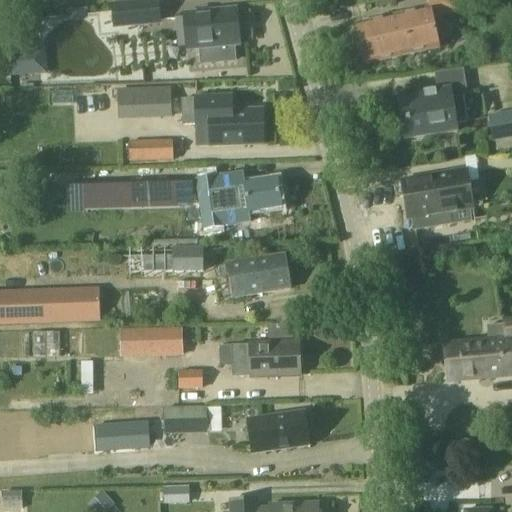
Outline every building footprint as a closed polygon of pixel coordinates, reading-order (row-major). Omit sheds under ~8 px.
[(156,0),(153,0),(110,4),(113,28),(158,24),(156,0)] [(430,8),(432,20),(457,14),(454,0),(427,0),(429,8),(430,8)] [(365,65),(389,60),(439,49),(432,20),(430,8),(429,8),(356,25),(365,65)] [(236,9),(184,15),(184,18),(175,19),(178,49),(187,48),(187,51),(198,50),(200,66),(236,62),(234,46),(239,45),(236,9)] [(466,91),(463,67),(433,72),(436,92),(416,95),(417,101),(400,104),(405,141),(457,133),(456,125),(467,123),(463,97),(451,99),(451,94),(466,91)] [(170,90),(117,92),(118,120),(171,118),(170,90)] [(263,145),(262,111),(232,112),(231,96),(195,97),(196,131),(197,147),(210,147),(263,145)] [(511,114),(489,118),(493,143),(511,139),(511,114)] [(129,164),(173,162),(172,144),(129,144),(129,164)] [(467,171),(433,176),(436,193),(446,192),(449,214),(473,210),(467,171)] [(225,227),(250,223),(249,213),(281,208),(277,180),(243,185),(241,175),(217,179),(217,177),(196,181),(204,231),(225,227)] [(407,220),(415,219),(417,232),(451,227),(449,214),(446,192),(436,193),(433,176),(401,181),(407,220)] [(193,204),(193,178),(82,181),(83,207),(193,204)] [(175,273),(202,273),(203,250),(175,251),(175,273)] [(291,289),(286,255),(228,264),(233,298),(291,289)] [(0,326),(101,323),(99,288),(0,291),(0,326)] [(447,383),(511,377),(511,316),(502,318),(504,339),(443,345),(447,383)] [(268,325),(268,340),(293,340),(292,325),(268,325)] [(183,357),(182,334),(182,328),(120,330),(121,359),(183,357)] [(33,356),(60,354),(59,333),(32,334),(33,356)] [(337,342),(338,366),(351,365),(350,341),(337,342)] [(250,377),(270,376),(300,375),(299,344),(249,346),(232,347),(233,377),(250,376),(250,377)] [(177,391),(202,391),(201,373),(177,374),(177,391)] [(164,412),(165,437),(206,435),(205,410),(164,412)] [(310,446),(305,412),(246,421),(251,454),(310,446)] [(0,453),(30,453),(29,413),(0,413),(0,453)] [(95,427),(97,454),(151,451),(149,424),(95,427)] [(190,503),(190,488),(163,489),(164,504),(190,503)] [(269,505),(269,508),(258,508),(258,500),(230,501),(230,511),(318,511),(318,504),(269,505)]
